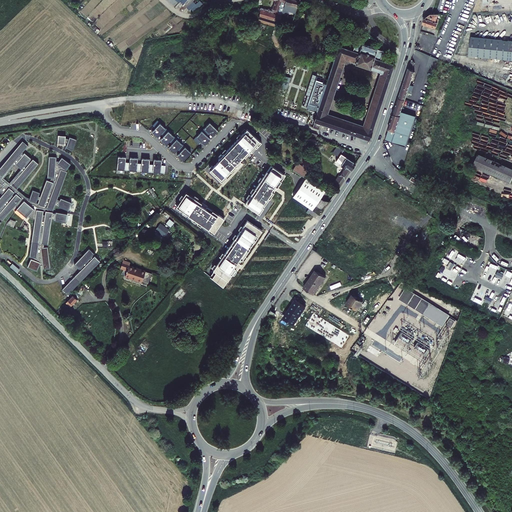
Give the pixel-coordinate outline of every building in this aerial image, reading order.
[(186,7),(193,0),(186,0),(183,4),(182,5),(185,8),(186,7)] [(189,10),(190,9),(196,4),(193,0),(186,7),(189,10)] [(190,9),(193,12),(203,3),(200,0),(196,4),(190,9)] [(281,16),(285,0),(275,0),(275,1),(272,13),(281,16)] [(290,7),(291,0),(285,0),(281,16),(281,17),(284,18),(288,7),(290,7)] [(299,0),(298,0),(291,0),(290,7),(296,9),(299,0)] [(281,16),(272,13),(260,9),(259,15),(279,22),(280,19),(281,17),(281,16)] [(438,17),(440,11),(433,11),(429,12),(428,13),(426,14),(425,19),(438,23),(440,18),(438,17)] [(279,22),(259,15),(258,20),(278,26),(279,22)] [(511,60),(511,40),(472,37),(470,56),(511,60)] [(355,135),(359,126),(325,115),(345,56),(356,60),(356,63),(382,71),(363,127),(360,137),(369,140),(373,129),(394,64),(380,60),(383,50),(356,41),(353,50),(338,46),(327,80),(325,85),(322,83),(322,82),(315,80),(308,103),(315,105),(315,104),(319,105),(317,110),(313,121),(314,121),(320,123),(355,135)] [(412,59),(389,129),(385,139),(406,146),(416,116),(402,111),(406,100),(408,92),(410,93),(410,91),(412,92),(414,86),(411,85),(415,73),(413,70),(414,66),(415,62),(413,60),(412,59)] [(316,76),(315,80),(322,82),(322,83),(325,85),(327,80),(316,76)] [(171,135),(154,119),(149,124),(152,126),(149,130),(154,135),(158,132),(161,134),(157,138),(163,143),(166,140),(171,135)] [(208,121),(192,138),(197,143),(200,140),(203,143),(209,138),(205,134),(208,131),(211,135),(217,129),(208,121)] [(186,136),(196,128),(193,125),(183,133),(186,136)] [(208,170),(220,181),(238,162),(248,151),(250,152),(260,142),(245,128),(216,159),(217,160),(208,170)] [(69,138),(66,137),(66,135),(58,134),(58,142),(65,143),(65,142),(67,143),(66,146),(73,149),(77,138),(69,136),(69,138)] [(188,151),(171,135),(166,140),(169,142),(166,146),(171,151),(175,148),(178,150),(174,154),(180,159),(188,151)] [(51,208),(54,209),(55,204),(58,205),(69,209),(72,201),(61,197),(60,199),(57,198),(68,170),(66,170),(66,168),(71,162),(62,156),(60,160),(57,159),(57,156),(49,156),(48,176),(52,176),(51,179),(47,178),(41,196),(39,195),(40,191),(33,189),(30,197),(25,195),(17,188),(38,162),(33,158),(31,159),(30,158),(31,157),(24,151),(23,153),(22,151),(28,144),(23,139),(0,166),(0,190),(0,191),(3,193),(0,196),(0,225),(2,221),(0,220),(0,217),(3,219),(16,204),(18,206),(16,208),(27,217),(28,215),(32,217),(34,218),(35,218),(30,256),(32,256),(32,257),(28,265),(38,270),(40,264),(43,264),(44,267),(51,266),(49,246),(45,246),(45,243),(49,244),(52,219),(55,219),(55,220),(67,221),(68,213),(56,211),(56,212),(53,212),(53,211),(51,210),(51,208)] [(338,187),(355,162),(345,156),(347,154),(341,150),(336,158),(342,162),(340,164),(344,167),(345,166),(346,167),(343,172),(341,171),(333,183),(338,187)] [(474,166),(511,182),(511,180),(511,167),(479,153),(474,166)] [(114,169),(138,170),(139,163),(135,162),(135,157),(127,157),(127,162),(123,162),(123,156),(115,156),(114,169)] [(138,170),(162,172),(163,165),(159,164),(159,159),(151,159),(151,164),(147,163),(147,158),(139,158),(139,163),(138,170)] [(270,165),(243,203),(258,213),(266,200),(275,188),(284,174),(277,169),(270,165)] [(305,178),(293,196),(312,209),(324,192),(305,178)] [(174,207),(213,232),(217,226),(222,218),(205,206),(206,205),(203,203),(201,202),(200,203),(184,192),(179,199),(174,207)] [(260,222),(295,244),(309,221),(274,199),(260,222)] [(211,278),(222,287),(231,274),(233,275),(239,266),(240,264),(239,263),(261,229),(246,219),(212,270),(215,272),(211,278)] [(159,223),(156,229),(165,235),(169,229),(159,223)] [(74,262),(79,267),(80,267),(81,268),(62,287),(68,293),(100,259),(95,254),(94,254),(93,253),(95,251),(90,246),(74,262)] [(127,262),(120,259),(117,268),(123,270),(122,272),(123,273),(122,275),(145,283),(148,272),(126,265),(127,262)] [(451,261),(447,268),(451,270),(455,264),(451,261)] [(316,265),(314,268),(321,273),(320,274),(323,276),(326,272),(316,265)] [(310,274),(320,280),(323,276),(320,274),(321,273),(314,268),(310,274)] [(314,284),(317,286),(320,280),(310,274),(306,280),(313,285),(314,284)] [(314,290),(317,286),(314,284),(313,285),(306,280),(304,283),(314,290)] [(180,302),(187,293),(181,287),(173,296),(180,302)] [(353,295),(360,300),(363,296),(352,289),(349,294),(352,297),(353,295)] [(450,316),(405,289),(399,300),(444,326),(450,316)] [(68,298),(70,300),(72,302),(77,297),(75,295),(73,293),(68,298)] [(352,297),(349,294),(346,298),(357,305),(360,300),(353,295),(352,297)] [(296,295),(293,299),(301,303),(300,304),(303,306),(306,302),(296,295)] [(300,311),(303,306),(300,304),(301,303),(293,299),(290,304),(300,311)] [(290,304),(286,310),(293,315),(294,314),(296,316),(300,311),(290,304)] [(294,319),(296,316),(294,314),(293,315),(286,310),(284,313),(294,319)] [(361,345),(366,339),(362,336),(357,343),(361,345)] [(138,347),(145,353),(152,344),(145,339),(138,347)]
